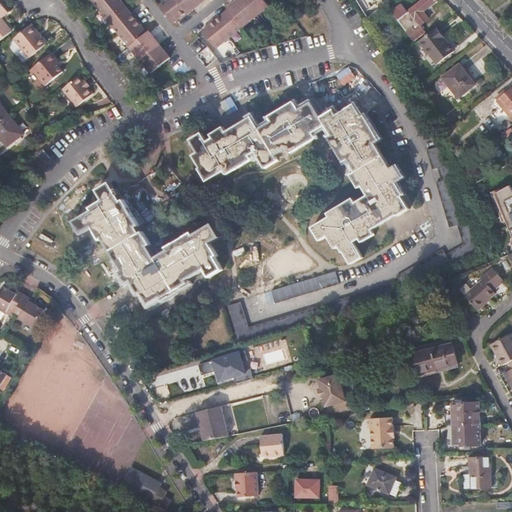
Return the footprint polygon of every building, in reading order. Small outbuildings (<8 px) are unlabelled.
[(92,0),(150,73),(170,57),(159,44),(148,30),(146,32),(140,25),(141,24),(132,13),(131,13),(120,0),(92,0)] [(164,0),(159,5),(173,22),(180,16),(181,17),(187,13),(187,14),(204,0),(164,0)] [(242,26),(242,27),(269,5),(264,0),(236,0),(227,7),(228,9),(221,15),(220,14),(209,23),(209,24),(201,31),(215,48),(242,26)] [(362,0),(361,0),(359,2),(365,13),(369,10),(362,0)] [(427,34),(421,26),(431,19),(426,11),(437,3),(435,0),(421,0),(407,11),(402,4),(391,12),(415,43),(418,40),(427,34)] [(0,1),(0,39),(11,31),(0,17),(8,12),(0,1)] [(367,16),(376,10),(373,6),(369,10),(365,13),(367,16)] [(369,18),(371,23),(379,18),(376,13),(369,18)] [(29,27),(13,39),(30,60),(46,48),(29,27)] [(452,51),(434,28),(427,34),(418,40),(437,64),(452,51)] [(207,46),(196,55),(206,67),(217,58),(207,46)] [(51,52),(31,69),(45,86),(62,72),(55,62),(57,60),(51,52)] [(459,65),(441,77),(455,97),(472,85),(459,65)] [(84,82),(79,75),(62,89),(76,106),(93,93),(88,87),(87,88),(82,83),(84,82)] [(509,117),(511,114),(511,88),(506,92),(504,90),(495,96),(509,117)] [(191,140),(198,153),(194,156),(200,168),(199,169),(207,182),(224,172),(227,176),(252,161),(249,157),(255,153),(265,170),(278,162),(275,156),(289,149),(292,154),(317,138),(314,133),(327,126),(333,135),(329,137),(344,163),(349,160),(356,173),(352,175),(359,189),(363,186),(369,196),(356,203),(353,198),(328,213),(331,217),(314,228),(321,241),(328,236),(336,249),(340,247),(344,252),(345,251),(353,264),(364,258),(354,243),(360,239),(362,243),(375,235),(373,230),(396,216),(398,217),(409,210),(394,185),(403,180),(396,167),(391,170),(377,145),(381,142),(366,117),(363,119),(355,105),(339,115),(336,110),(322,118),(313,102),(300,110),(294,100),(269,115),(271,119),(259,127),(252,115),(227,131),(224,126),(211,134),(213,138),(207,141),(203,133),(191,140)] [(0,122),(8,116),(0,105),(0,122)] [(8,116),(0,122),(0,139),(6,148),(22,135),(8,116)] [(511,128),(501,135),(505,141),(511,135),(511,128)] [(459,226),(465,246),(477,242),(472,223),(464,225),(451,180),(456,179),(452,166),(447,167),(441,147),(428,151),(433,171),(438,170),(442,183),(437,184),(450,229),(459,226)] [(44,149),(38,155),(45,163),(52,157),(44,149)] [(115,190),(110,182),(97,190),(104,201),(90,208),(92,211),(74,223),(81,235),(93,228),(100,239),(103,237),(121,269),(119,271),(127,285),(132,282),(139,294),(142,293),(150,305),(162,298),(162,300),(190,284),(188,281),(206,270),(211,278),(224,270),(216,257),(218,256),(211,244),(221,238),(213,225),(193,236),(192,234),(167,248),(168,251),(156,259),(149,247),(152,246),(144,232),(142,234),(137,227),(140,226),(125,201),(122,202),(118,195),(121,194),(118,188),(115,190)] [(507,222),(511,235),(511,185),(494,194),(503,214),(499,216),(503,224),(507,222)] [(471,259),(465,246),(447,255),(444,250),(396,273),(402,285),(450,262),(453,267),(471,259)] [(272,291),(277,304),(341,284),(337,270),(272,291)] [(480,277),(460,292),(473,308),(493,292),(490,290),(497,285),(486,271),(479,276),(480,277)] [(330,302),(334,314),(397,292),(393,280),(330,302)] [(15,313),(24,296),(18,293),(16,295),(3,288),(0,293),(0,309),(7,313),(9,310),(15,313)] [(31,300),(24,296),(15,313),(21,317),(20,320),(35,329),(44,311),(30,303),(31,300)] [(228,308),(241,346),(324,318),(320,305),(250,329),(242,303),(228,308)] [(511,369),(511,338),(510,335),(490,345),(501,366),(508,363),(511,370),(511,369)] [(451,344),(414,357),(420,376),(457,364),(451,344)] [(239,351),(211,359),(217,382),(245,374),(239,351)] [(511,369),(511,370),(503,374),(507,382),(510,380),(511,384),(511,369)] [(337,376),(336,375),(316,380),(320,390),(317,391),(320,398),(322,398),(326,407),(346,401),(341,388),(343,385),(340,378),(337,376)] [(453,404),(454,424),(479,424),(479,403),(453,404)] [(199,412),(204,441),(229,436),(223,406),(199,412)] [(3,418),(9,421),(15,410),(9,407),(3,418)] [(9,421),(20,427),(31,432),(36,421),(15,410),(9,421)] [(393,417),(372,418),(372,420),(369,423),(370,429),(373,431),(374,449),(395,447),(395,438),(396,438),(395,427),(394,427),(393,417)] [(18,433),(20,427),(9,421),(6,427),(18,433)] [(479,424),(454,424),(454,446),(480,445),(479,424)] [(263,457),(285,456),(285,435),(262,436),(263,457)] [(467,458),(468,488),(491,487),(489,457),(467,458)] [(375,468),(368,484),(389,493),(395,478),(375,468)] [(258,472),(237,474),(237,480),(235,480),(233,482),(233,487),(235,489),(237,489),(237,497),(239,497),(259,496),(258,472)] [(141,474),(132,492),(170,511),(177,498),(170,495),(173,490),(141,474)] [(295,496),(318,497),(319,481),(296,479),(295,496)] [(328,491),(328,506),(337,506),(337,491),(328,491)]
